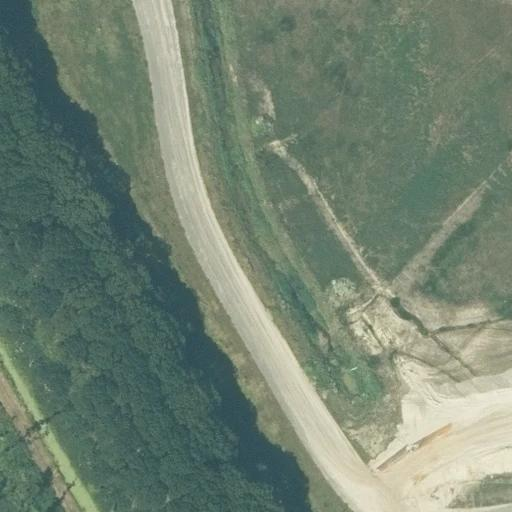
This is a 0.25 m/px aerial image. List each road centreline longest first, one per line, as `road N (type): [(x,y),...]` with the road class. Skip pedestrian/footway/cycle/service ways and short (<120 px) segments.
road 1 (unclassified): [(388,511),(325,452),(204,246),(184,186),(150,0)]
road 2 (unclassified): [(174,511),(0,205)]
